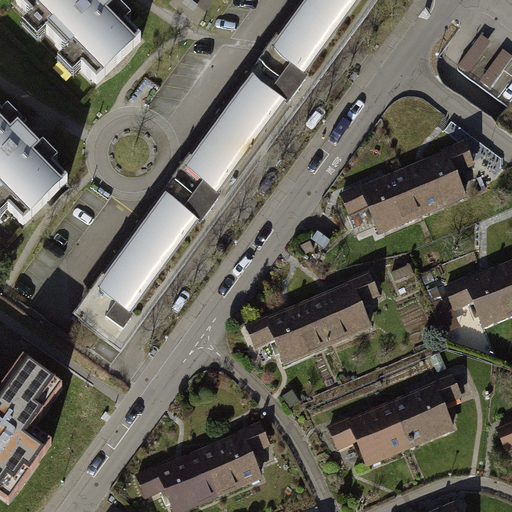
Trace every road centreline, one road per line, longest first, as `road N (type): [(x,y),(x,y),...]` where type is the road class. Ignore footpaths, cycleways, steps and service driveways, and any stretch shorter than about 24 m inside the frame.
road 1 (residential): [(199,337),(401,68)]
road 2 (residential): [(334,511),(291,428),(199,337)]
road 3 (residential): [(70,511),(199,337)]
road 4 (residential): [(511,149),(401,68)]
road 5 (residential): [(386,511),(436,488),(466,484),(511,494)]
